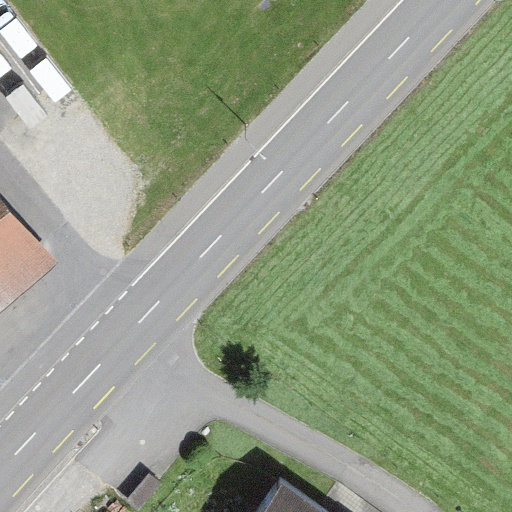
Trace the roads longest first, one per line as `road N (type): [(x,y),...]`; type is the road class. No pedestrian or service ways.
road 1 (primary): [(448,0),(0,473)]
road 2 (unknown): [(108,296),(56,228),(0,116)]
